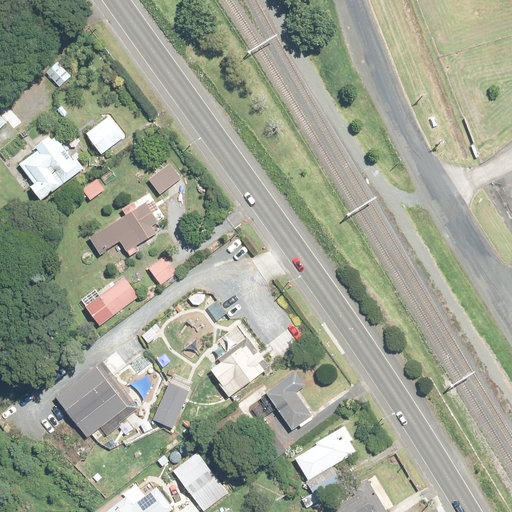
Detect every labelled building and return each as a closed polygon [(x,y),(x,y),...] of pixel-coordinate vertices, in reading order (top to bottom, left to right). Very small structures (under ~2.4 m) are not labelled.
[(0,134),(10,124),(0,113),(0,134)] [(113,115),(88,134),(104,154),(128,136),(113,115)] [(39,153),(24,164),(39,184),(34,188),(45,203),(89,170),(79,157),(77,159),(58,133),(36,149),(39,153)] [(173,163),(151,180),(163,194),(185,177),(173,163)] [(100,178),(85,191),(95,202),(110,188),(100,178)] [(127,217),(94,239),(104,256),(123,243),(131,256),(160,238),(154,228),(164,222),(158,213),(164,209),(158,199),(149,205),(144,198),(124,211),(127,217)] [(168,254),(149,269),(163,287),(182,272),(168,254)] [(98,290),(85,300),(105,326),(143,297),(125,274),(100,293),(98,290)] [(219,301),(209,308),(219,323),(229,316),(219,301)] [(221,360),(223,364),(214,371),(235,398),(269,372),(262,363),(269,357),(264,350),(257,355),(249,344),(236,328),(218,343),(227,356),(221,360)] [(298,371),(268,393),(296,431),(318,415),(301,392),(309,387),(298,371)] [(194,392),(172,384),(157,421),(178,430),(194,392)] [(319,446),(298,459),(315,487),(339,472),(336,466),(362,449),(347,426),(318,444),(319,446)] [(355,497),(334,510),(334,511),(390,511),(395,509),(374,478),(352,492),(355,497)] [(320,489),(304,498),(311,509),(326,500),(320,489)]
